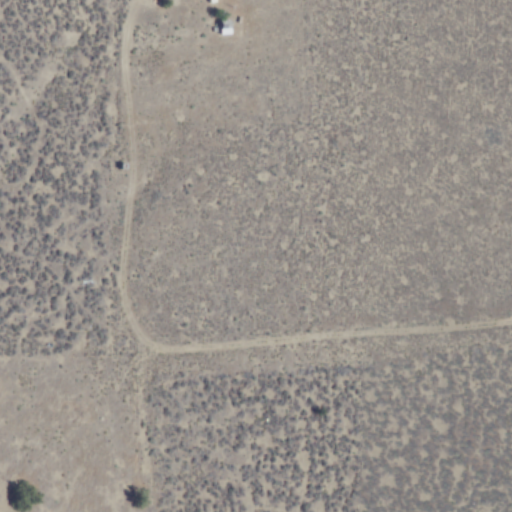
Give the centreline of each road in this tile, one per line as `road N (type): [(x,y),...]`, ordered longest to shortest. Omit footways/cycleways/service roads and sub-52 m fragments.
road 1 (track): [(149,351),(511,333)]
road 2 (track): [(147,0),(149,351)]
